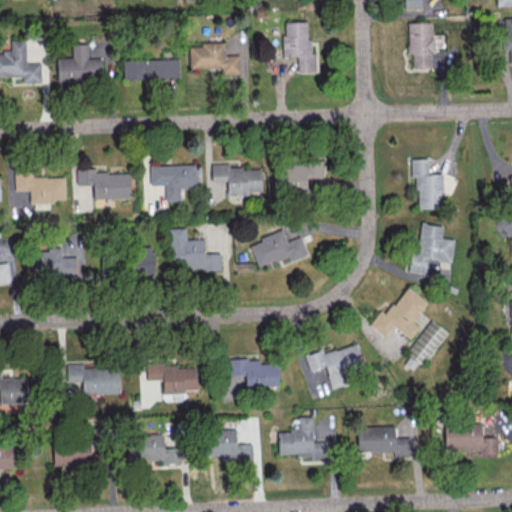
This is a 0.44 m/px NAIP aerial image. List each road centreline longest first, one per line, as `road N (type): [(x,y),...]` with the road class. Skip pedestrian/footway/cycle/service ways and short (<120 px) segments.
road 1 (residential): [(511,110),(0,130)]
road 2 (residential): [(363,254),(337,295),(304,310),(0,326)]
road 3 (residential): [(123,511),(511,496)]
road 4 (residential): [(363,254),(358,0)]
